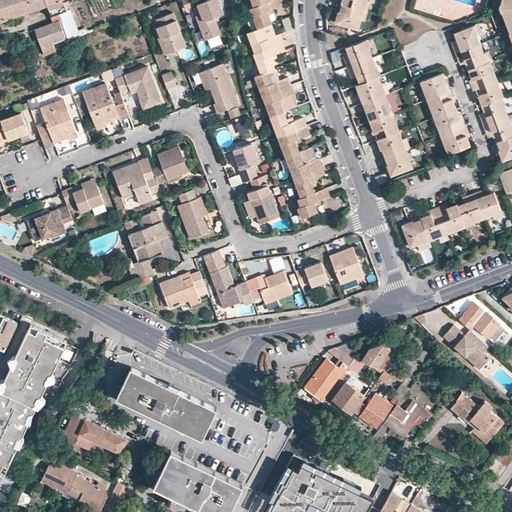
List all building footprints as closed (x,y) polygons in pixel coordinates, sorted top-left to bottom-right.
[(29,0),(13,0),(14,0),(0,5),(0,17),(1,19),(32,8),(29,0)] [(29,0),(32,8),(46,4),(50,14),(58,11),(66,8),(62,0),(29,0)] [(196,15),(203,33),(210,30),(212,36),(221,33),(216,20),(215,16),(219,14),(225,12),(219,0),(203,0),(198,2),(202,13),(196,15)] [(248,0),(252,9),(275,0),(248,0)] [(278,0),(275,0),(252,9),(249,11),(257,31),(261,30),(261,29),(271,25),(269,18),(267,14),(274,11),(282,8),(278,0)] [(367,0),(343,0),(342,4),(362,10),(364,0),(367,1),(367,0)] [(371,2),(367,1),(364,0),(362,10),(368,11),(371,2)] [(511,0),(501,0),(499,8),(501,13),(503,12),(508,24),(511,32),(511,31),(511,0)] [(360,19),(362,10),(342,4),(337,22),(359,29),(362,19),(360,19)] [(366,20),(368,11),(362,10),(360,19),(362,19),(366,20)] [(61,19),(58,11),(50,14),(53,22),(60,20),(61,19)] [(186,45),(173,11),(156,17),(159,24),(156,25),(165,48),(173,45),(175,49),(186,45)] [(290,17),(282,19),(285,31),(293,30),(290,17)] [(60,20),(53,22),(34,28),(43,53),(55,49),(52,40),(65,35),(60,20)] [(175,49),(173,45),(165,48),(156,25),(154,26),(164,54),(175,49)] [(261,29),(261,30),(257,31),(247,35),(254,55),(282,44),(284,43),(281,35),(273,38),(272,35),(274,34),(271,25),(261,29)] [(475,25),(455,33),(457,40),(459,44),(454,45),(456,52),(480,43),(477,34),(478,34),(475,25)] [(212,36),(210,30),(203,33),(206,39),(212,36)] [(346,46),(349,54),(350,58),(345,60),(347,67),(371,58),(368,51),(370,50),(366,38),(346,46)] [(484,53),(480,43),(456,52),(459,58),(464,56),(465,60),(468,69),(489,61),(485,52),(484,53)] [(270,60),(277,57),(286,53),(282,44),(254,55),(252,56),(260,76),(268,73),(274,71),(272,64),(270,60)] [(338,50),(330,53),(334,64),(342,61),(338,50)] [(373,64),(371,58),(347,67),(350,73),(355,71),(356,75),(359,83),(378,76),(379,75),(375,64),(373,64)] [(493,69),(490,61),(489,61),(468,69),(472,79),(470,80),(472,87),(492,80),(489,70),(493,69)] [(224,63),(205,71),(211,89),(216,101),(213,101),(217,111),(239,103),(224,63)] [(115,76),(120,91),(129,88),(131,92),(138,90),(140,96),(138,97),(142,107),(161,100),(147,64),(115,76)] [(497,78),(493,69),(489,70),(492,80),(497,78)] [(172,70),(162,74),(168,88),(177,84),(172,70)] [(211,89),(205,71),(199,72),(199,73),(203,81),(206,90),(211,89)] [(260,76),(255,78),(263,98),(291,87),(288,79),(279,83),(274,71),(268,73),(260,76)] [(199,73),(192,75),(195,84),(203,81),(199,73)] [(422,82),(425,90),(427,89),(431,98),(451,91),(444,73),(422,82)] [(382,86),(378,76),(359,83),(356,84),(363,102),(383,94),(380,87),(382,86)] [(500,87),(497,78),(492,80),(495,89),(500,87)] [(495,89),(492,80),(472,87),(475,95),(477,94),(482,105),(502,97),(504,96),(500,87),(495,89)] [(118,121),(130,116),(120,91),(110,95),(106,85),(95,90),(94,86),(82,91),(96,128),(105,125),(104,123),(103,119),(108,118),(109,121),(117,118),(118,121)] [(291,87),(263,98),(270,118),(284,112),(281,105),(280,101),(286,99),(295,95),(291,87)] [(427,89),(425,90),(422,91),(425,100),(431,98),(427,89)] [(312,101),(308,90),(295,95),(299,106),(312,101)] [(457,108),(451,91),(431,98),(434,106),(432,107),(435,116),(457,108)] [(386,101),(383,94),(363,102),(370,121),(392,112),(388,101),(386,101)] [(40,105),(36,96),(28,99),(31,108),(40,105)] [(502,97),(482,105),(485,113),(486,117),(482,119),(484,124),(506,116),(502,107),(505,106),(502,97)] [(434,106),(431,98),(425,100),(428,108),(432,107),(434,106)] [(65,99),(53,103),(54,107),(43,111),(47,122),(51,131),(41,134),(47,149),(57,145),(56,142),(64,139),(62,136),(67,134),(68,138),(69,140),(79,136),(65,99)] [(217,111),(213,101),(201,106),(205,116),(217,111)] [(508,106),(505,106),(502,107),(506,116),(511,114),(508,106)] [(228,112),(231,119),(241,115),(238,107),(228,112)] [(459,114),(457,108),(435,116),(438,126),(443,124),(446,133),(466,125),(463,117),(461,118),(459,114)] [(23,117),(21,111),(1,119),(4,124),(23,117)] [(287,120),(284,112),(270,118),(279,138),(307,127),(304,119),(296,122),(289,124),(287,120)] [(396,120),(392,112),(370,121),(374,130),(371,132),(374,139),(377,138),(395,131),(391,122),(396,120)] [(235,123),(241,137),(258,130),(252,116),(235,123)] [(511,124),(509,125),(506,116),(484,124),(486,131),(491,129),(492,133),(495,141),(511,135),(511,124)] [(28,130),(23,117),(4,124),(1,119),(0,119),(0,140),(4,139),(2,135),(6,134),(8,138),(28,130)] [(399,130),(396,120),(391,122),(395,131),(399,130)] [(47,122),(38,125),(41,134),(51,131),(47,122)] [(443,124),(438,126),(442,135),(446,133),(443,124)] [(470,135),(466,125),(446,133),(450,142),(445,144),(448,152),(470,144),(467,136),(470,135)] [(307,127),(279,138),(287,159),(300,153),(297,145),(295,141),(302,139),(310,135),(307,127)] [(403,139),(399,130),(395,131),(377,138),(380,144),(381,149),(384,155),(404,148),(401,140),(403,139)] [(450,142),(446,133),(442,135),(445,144),(450,142)] [(511,135),(495,141),(501,158),(511,154),(511,135)] [(406,138),(403,139),(401,140),(404,148),(409,146),(406,138)] [(240,173),(243,182),(249,179),(264,174),(259,161),(251,141),(230,149),(234,159),(237,158),(241,167),(238,168),(240,173)] [(162,165),(152,169),(155,176),(158,183),(167,179),(178,175),(188,171),(179,146),(158,154),(162,165)] [(412,154),(409,146),(404,148),(407,156),(409,155),(412,154)] [(407,156),(404,148),(384,155),(390,173),(413,165),(409,155),(407,156)] [(303,160),(300,153),(287,159),(294,179),(323,167),(320,159),(311,162),(305,165),(303,160)] [(152,169),(148,158),(139,161),(140,164),(146,179),(155,176),(152,169)] [(281,160),(271,163),(274,171),(284,168),(281,160)] [(146,179),(140,164),(137,166),(136,163),(113,171),(124,197),(136,193),(140,202),(152,197),(151,193),(161,190),(158,183),(155,176),(146,179)] [(312,181),(318,178),(326,175),(323,167),(294,179),(302,199),(316,193),(313,186),(312,181)] [(243,182),(240,173),(229,178),(232,186),(243,182)] [(376,177),(379,186),(390,181),(387,173),(376,177)] [(267,219),(280,214),(264,174),(249,179),(255,196),(249,198),(255,214),(257,213),(259,219),(265,217),(267,219)] [(180,179),(178,175),(167,179),(169,183),(180,179)] [(84,187),(97,182),(95,177),(81,183),(84,187)] [(104,202),(97,182),(84,187),(74,191),(72,186),(62,190),(63,193),(67,206),(69,209),(74,207),(71,200),(76,198),(81,211),(93,207),(104,202)] [(193,187),(179,193),(183,202),(178,204),(191,238),(209,230),(205,220),(204,220),(201,222),(199,215),(202,214),(208,213),(200,194),(196,196),(193,187)] [(328,189),(316,193),(302,199),(299,200),(302,208),(300,209),(303,218),(320,212),(318,207),(316,203),(323,200),(330,197),(328,189)] [(481,190),(474,193),(483,217),(490,214),(491,216),(502,212),(494,191),(483,195),(481,190)] [(474,193),(467,196),(469,201),(465,202),(458,205),(465,226),(475,222),(474,220),(483,217),(474,193)] [(104,202),(93,207),(94,213),(106,208),(104,202)] [(445,204),(437,207),(446,228),(455,225),(456,229),(465,226),(458,205),(457,203),(446,207),(445,204)] [(69,209),(67,206),(27,220),(35,242),(50,236),(66,230),(64,225),(73,222),(69,209)] [(437,207),(430,209),(431,213),(427,214),(420,217),(428,238),(428,239),(437,236),(436,232),(446,228),(437,207)] [(160,220),(157,210),(142,216),(146,225),(160,220)] [(257,213),(255,214),(258,223),(267,219),(265,217),(259,219),(257,213)] [(421,240),(428,238),(420,217),(403,223),(411,246),(421,242),(421,240)] [(138,228),(135,219),(124,223),(127,232),(138,228)] [(138,228),(127,232),(138,262),(163,253),(158,238),(166,235),(160,220),(146,225),(138,228)] [(66,230),(50,236),(51,240),(67,234),(66,230)] [(23,251),(31,255),(37,253),(34,243),(25,246),(23,251)] [(337,254),(330,256),(341,285),(358,279),(357,275),(363,273),(354,248),(346,251),(347,254),(338,257),(337,254)] [(219,249),(204,255),(225,307),(244,300),(246,304),(255,300),(254,299),(247,281),(236,285),(228,265),(226,266),(219,249)] [(322,263),(297,272),(302,287),(311,283),(313,288),(329,282),(322,263)] [(206,284),(200,269),(191,273),(192,276),(184,279),(182,274),(160,282),(169,305),(176,303),(177,305),(182,303),(182,301),(185,300),(184,298),(198,292),(197,288),(206,284)] [(192,276),(191,273),(190,270),(182,274),(184,279),(192,276)] [(284,271),(276,274),(277,277),(273,279),(272,275),(266,278),(264,274),(256,276),(263,296),(266,302),(292,292),(284,271)] [(152,281),(150,276),(140,279),(143,285),(152,281)] [(263,296),(256,276),(247,280),(247,281),(254,299),(263,296)] [(208,292),(206,284),(197,288),(198,292),(199,295),(208,292)] [(511,287),(503,298),(511,306),(511,287)] [(199,295),(198,292),(184,298),(185,300),(190,299),(192,304),(202,301),(199,295)] [(459,318),(470,328),(473,323),(489,337),(500,324),(473,301),(459,318)] [(0,345),(3,347),(16,319),(3,313),(0,318),(0,345)] [(66,338),(29,321),(28,323),(64,340),(66,338)] [(0,457),(7,461),(64,340),(28,323),(17,347),(20,349),(17,355),(14,353),(0,382),(0,457)] [(484,349),(488,344),(470,328),(465,333),(453,323),(443,334),(480,365),(490,354),(484,349)] [(500,324),(489,337),(495,342),(506,329),(500,324)] [(350,354),(346,342),(334,346),(350,354)] [(360,358),(370,363),(378,367),(391,346),(383,342),(367,348),(360,358)] [(350,354),(334,346),(326,349),(343,357),(345,355),(351,359),(354,355),(350,354)] [(345,355),(343,357),(338,365),(327,357),(305,388),(322,400),(346,366),(351,359),(345,355)] [(370,363),(360,358),(354,355),(351,359),(346,366),(362,374),(370,363)] [(216,406),(180,389),(168,383),(132,366),(117,397),(202,438),(216,406)] [(386,384),(394,380),(388,371),(380,375),(386,384)] [(170,380),(168,383),(180,389),(182,385),(170,380)] [(345,380),(332,398),(351,411),(370,387),(363,382),(358,389),(345,380)] [(403,383),(395,393),(402,398),(410,389),(403,383)] [(457,412),(469,397),(462,390),(455,398),(456,399),(450,407),(457,412)] [(361,400),(354,409),(377,425),(390,408),(384,404),(387,399),(375,391),(366,404),(361,400)] [(395,404),(396,403),(400,398),(394,394),(390,400),(395,404)] [(479,405),(469,397),(457,412),(466,421),(469,418),(491,436),(504,420),(489,408),(487,412),(479,405)] [(396,403),(395,404),(373,436),(379,439),(386,428),(384,427),(387,423),(391,426),(397,430),(403,434),(414,420),(422,426),(431,413),(411,399),(404,409),(396,403)] [(485,399),(479,405),(487,412),(489,408),(492,405),(485,399)] [(58,427),(55,433),(88,448),(93,439),(119,451),(125,438),(73,413),(64,430),(58,427)] [(469,418),(466,421),(473,427),(472,429),(486,442),(491,436),(469,418)] [(330,442),(307,431),(303,439),(325,450),(330,442)] [(325,450),(303,439),(297,451),(319,462),(325,450)] [(228,511),(242,484),(201,464),(171,450),(154,486),(183,500),(194,505),(202,509),(200,511),(228,511)] [(360,490),(342,480),(335,476),(325,471),(328,467),(321,463),(319,462),(297,451),(296,450),(262,511),(310,511),(311,511),(313,511),(365,511),(374,497),(360,490)] [(328,467),(331,461),(324,457),(321,463),(328,467)] [(52,463),(46,474),(49,476),(51,483),(64,491),(67,489),(72,488),(73,486),(84,491),(81,497),(79,500),(82,506),(93,511),(95,511),(101,510),(108,496),(105,488),(98,484),(98,485),(79,475),(80,473),(58,461),(52,463)] [(337,472),(328,467),(325,471),(335,476),(337,472)] [(362,485),(345,476),(342,480),(360,490),(362,485)] [(119,510),(128,488),(118,483),(109,506),(119,510)] [(72,488),(67,489),(81,497),(84,491),(73,486),(72,488)] [(391,490),(386,499),(384,503),(378,511),(405,511),(411,502),(391,490)] [(27,508),(32,496),(22,493),(18,505),(27,508)] [(193,509),(194,505),(183,500),(181,503),(193,509)] [(411,502),(405,511),(427,511),(411,502)]
